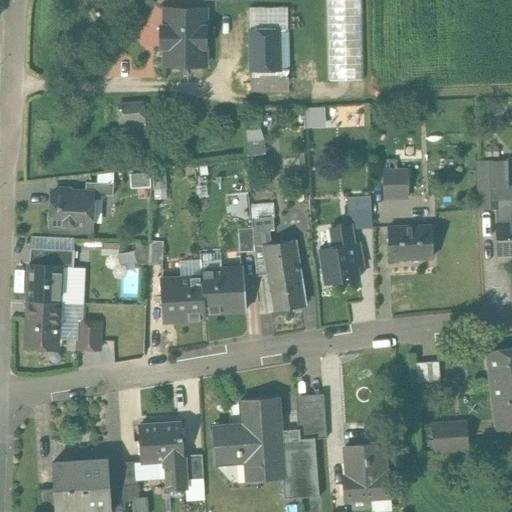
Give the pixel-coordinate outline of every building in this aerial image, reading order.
[(360,0),(327,0),(330,78),(363,77),(360,0)] [(205,9),(165,9),(165,27),(161,27),(161,46),(165,46),(165,65),(205,65),(205,9)] [(282,9),(249,9),(249,30),(278,30),(282,30),(282,9)] [(278,30),(249,30),(250,70),(288,70),(287,30),(282,30),(278,30)] [(288,70),(250,70),(250,91),(288,91),(288,70)] [(142,102),(118,104),(119,123),(143,121),(142,102)] [(328,126),(327,105),(307,106),(308,127),(328,126)] [(248,128),(251,152),(267,151),(264,126),(248,128)] [(504,161),(476,162),(478,189),(494,188),(494,187),(506,186),(505,162),(504,162),(504,161)] [(406,170),(382,170),(382,196),(406,195),(406,170)] [(113,183),(85,182),(85,194),(93,194),(93,195),(113,195),(113,183)] [(511,186),(506,186),(494,187),(494,188),(495,209),(496,223),(496,224),(497,255),(511,254),(511,186)] [(494,188),(478,189),(479,209),(495,209),(494,188)] [(85,194),(51,192),(50,225),(92,227),(93,195),(93,194),(85,194)] [(371,201),(358,202),(359,222),(372,222),(371,201)] [(273,217),(252,220),(252,228),(253,232),(274,230),(273,217)] [(348,220),(329,224),(332,242),(320,244),(325,277),(357,272),(348,220)] [(432,223),(388,224),(389,257),(432,256),(432,223)] [(252,228),(238,228),(239,252),(254,251),(254,245),(253,232),(252,228)] [(163,241),(149,240),(148,264),(162,265),(163,241)] [(295,245),(270,249),(269,243),(254,245),(254,251),(256,275),(268,274),(273,310),(292,306),(294,310),(302,309),(303,305),(305,304),(295,245)] [(74,251),(30,248),(30,265),(60,266),(60,267),(73,267),(74,251)] [(120,294),(137,295),(138,249),(121,248),(120,294)] [(30,265),(29,265),(27,300),(58,302),(60,267),(60,266),(30,265)] [(242,266),(201,268),(201,272),(204,310),(245,307),(242,266)] [(201,272),(160,275),(163,318),(204,315),(204,310),(201,272)] [(58,302),(27,300),(26,343),(29,347),(43,348),(49,342),(57,342),(59,303),(58,303),(58,302)] [(100,322),(78,321),(77,349),(99,350),(100,322)] [(511,345),(492,348),(500,429),(511,427),(511,345)] [(295,397),(296,414),(325,412),(324,395),(295,397)] [(278,398),(240,400),(242,427),(233,428),(233,425),(212,427),(215,465),(257,462),(259,481),(282,479),(284,500),(319,498),(315,440),(314,429),(297,430),(281,431),(278,398)] [(325,412),(296,414),(297,430),(314,429),(315,440),(327,439),(325,412)] [(469,420),(435,422),(437,444),(470,443),(469,420)] [(182,424),(138,427),(140,463),(164,461),(166,491),(186,490),(185,480),(184,460),(184,456),(182,424)] [(381,444),(345,447),(347,477),(342,478),(344,501),(392,498),(391,474),(383,475),(381,444)] [(202,455),(184,456),(184,460),(185,480),(203,479),(202,455)] [(108,460),(80,462),(83,511),(111,511),(110,487),(108,460)] [(83,511),(80,462),(52,464),(53,489),(54,511),(83,511)] [(136,462),(122,463),(124,487),(137,486),(136,462)] [(124,487),(110,487),(111,511),(125,511),(124,487)] [(54,511),(53,489),(39,490),(40,511),(54,511)] [(147,511),(146,498),(134,499),(134,511),(147,511)]
